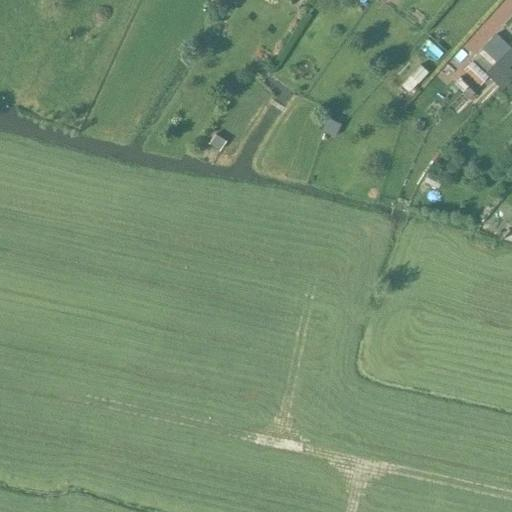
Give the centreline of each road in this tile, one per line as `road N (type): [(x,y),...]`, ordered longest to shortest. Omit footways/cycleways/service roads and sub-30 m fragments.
road 1 (track): [(164,412),(511,494)]
road 2 (track): [(282,438),(318,288)]
